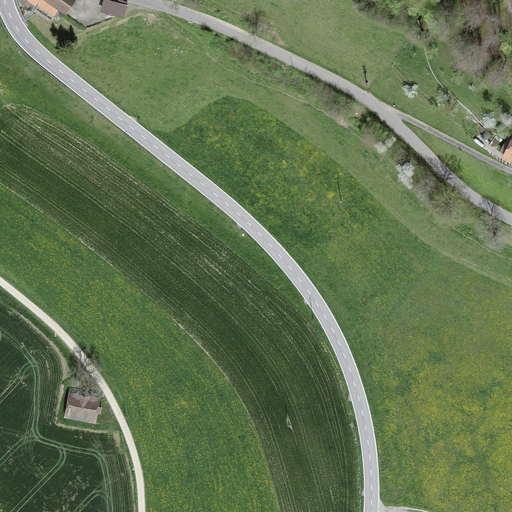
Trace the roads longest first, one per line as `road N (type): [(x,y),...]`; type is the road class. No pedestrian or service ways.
road 1 (secondary): [(371,511),(361,407),(314,300),(246,221),(36,51),(4,0)]
road 2 (unclassified): [(146,0),(356,92),(459,185),(511,219)]
road 3 (track): [(0,282),(65,336),(103,387),(131,448),(141,511)]
